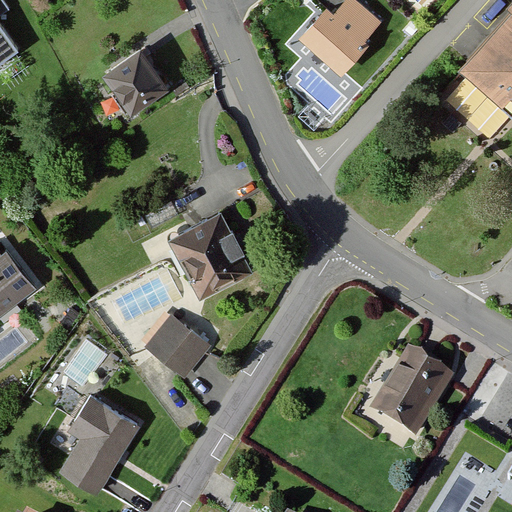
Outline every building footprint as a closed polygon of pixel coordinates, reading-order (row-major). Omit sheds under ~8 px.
[(2,0),(0,0),(0,68),(22,53),(0,22),(0,13),(10,9),(2,0)] [(341,0),(333,9),(327,3),(299,33),(341,72),(371,40),(367,36),(383,19),(362,0),(341,0)] [(511,4),(457,68),(461,72),(502,108),(506,103),(511,107),(511,4)] [(144,46),(103,74),(137,123),(179,93),(144,46)] [(462,121),(452,112),(444,121),(454,130),(462,121)] [(255,270),(224,212),(168,241),(199,300),(255,270)] [(9,247),(0,253),(0,315),(38,288),(9,247)] [(214,345),(172,313),(147,346),(188,378),(214,345)] [(455,377),(410,351),(373,413),(418,440),(455,377)] [(511,483),(511,373),(510,372),(479,422),(511,442),(511,482),(511,483)] [(143,426),(91,395),(67,435),(80,443),(62,473),(100,495),(143,426)]
